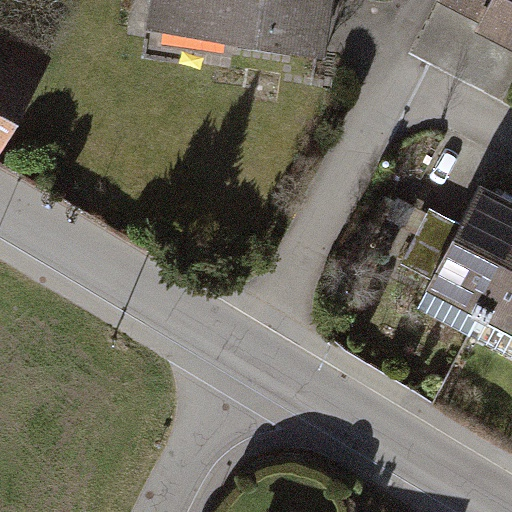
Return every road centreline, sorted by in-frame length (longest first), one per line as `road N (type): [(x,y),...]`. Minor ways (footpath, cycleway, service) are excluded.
road 1 (residential): [(249,344),(388,106),(418,92),(440,95),(511,131)]
road 2 (tertiary): [(511,508),(249,344)]
road 3 (tertiary): [(249,344),(0,206)]
road 4 (residential): [(249,344),(162,511)]
